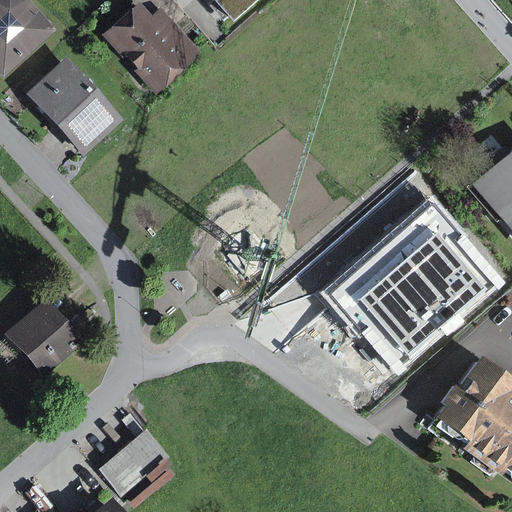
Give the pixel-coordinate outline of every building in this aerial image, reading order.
[(0,0),(0,63),(9,73),(58,30),(30,0),(0,0)] [(209,58),(159,0),(144,0),(104,33),(160,99),(209,58)] [(220,0),(239,19),(260,0),(220,0)] [(32,91),(86,153),(127,118),(72,56),(32,91)] [(511,151),(479,181),(511,218),(511,151)] [(45,300),(3,335),(40,381),(83,346),(45,300)] [(511,384),(473,359),(453,390),(449,387),(435,407),(438,409),(428,425),(462,448),(459,453),(498,478),(504,468),(511,473),(511,384)] [(147,433),(102,474),(129,503),(174,462),(147,433)]
